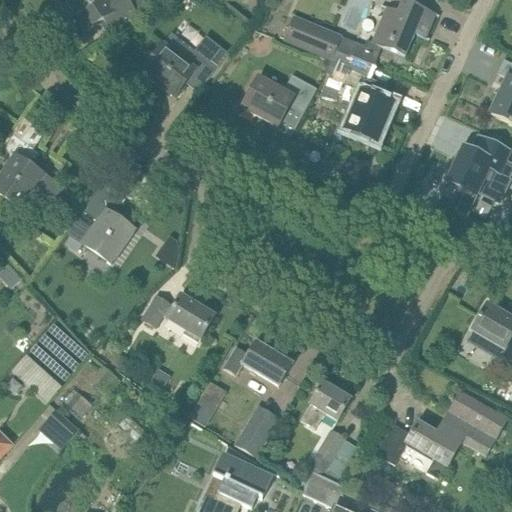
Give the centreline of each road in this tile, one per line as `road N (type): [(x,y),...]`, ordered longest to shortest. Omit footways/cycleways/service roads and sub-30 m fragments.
road 1 (residential): [(452,245),(393,360),(357,368),(193,265),(205,172)]
road 2 (residential): [(205,172),(108,133),(42,75),(0,18)]
road 3 (residential): [(379,220),(485,0)]
road 4 (residential): [(379,220),(205,172)]
